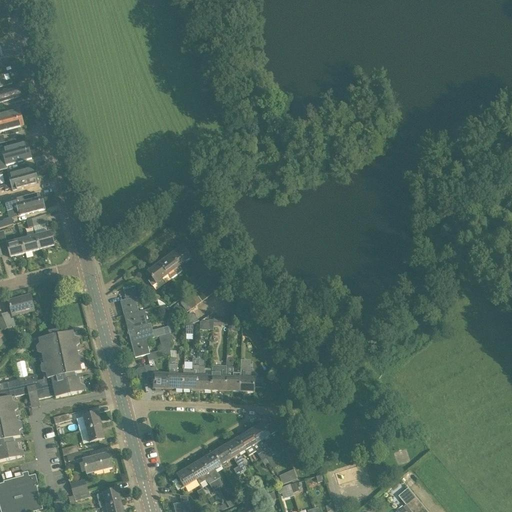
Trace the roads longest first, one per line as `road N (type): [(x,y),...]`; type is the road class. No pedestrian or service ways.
road 1 (unclassified): [(82,267),(205,186),(269,299),(324,326),(377,324),(418,306),(433,279),(442,224),(511,165)]
road 2 (tertiary): [(147,511),(82,267)]
road 3 (tertiary): [(82,267),(29,42)]
